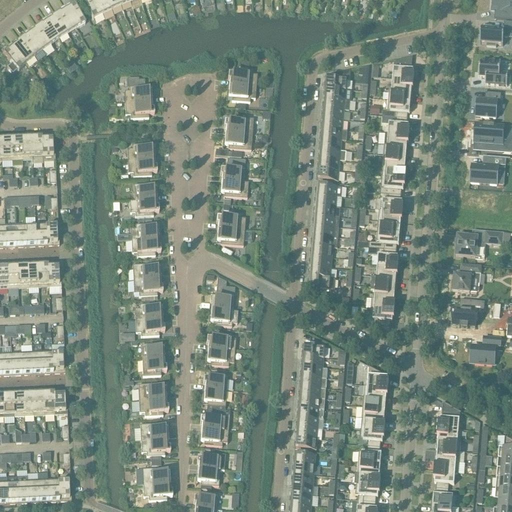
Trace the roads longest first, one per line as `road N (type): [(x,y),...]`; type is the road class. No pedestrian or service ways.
road 1 (residential): [(115,511),(90,502),(71,132),(0,123)]
road 2 (residential): [(293,306),(316,62),(443,35)]
road 3 (residential): [(416,374),(443,35)]
road 4 (residential): [(181,511),(186,287)]
road 5 (residential): [(276,511),(293,306)]
road 6 (residential): [(416,374),(293,306)]
road 7 (residential): [(405,511),(416,374)]
